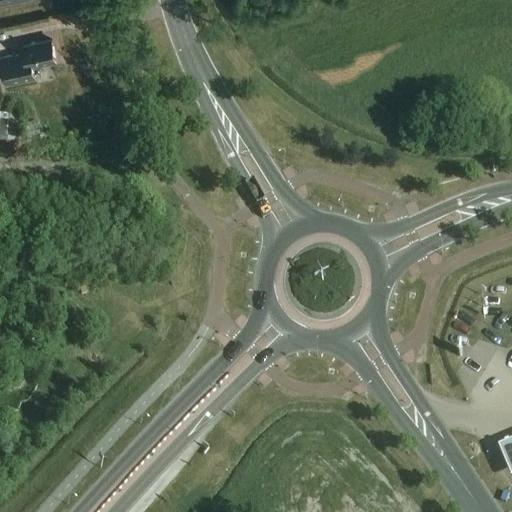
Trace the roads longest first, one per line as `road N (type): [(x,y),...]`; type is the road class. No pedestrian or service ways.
road 1 (tertiary): [(272,312),(82,511)]
road 2 (tertiary): [(120,511),(294,335)]
road 3 (tertiary): [(314,225),(208,91)]
road 4 (tertiary): [(208,91),(227,150),(278,245)]
road 5 (tertiary): [(511,194),(488,192),(363,239)]
road 6 (tertiary): [(382,277),(511,207)]
